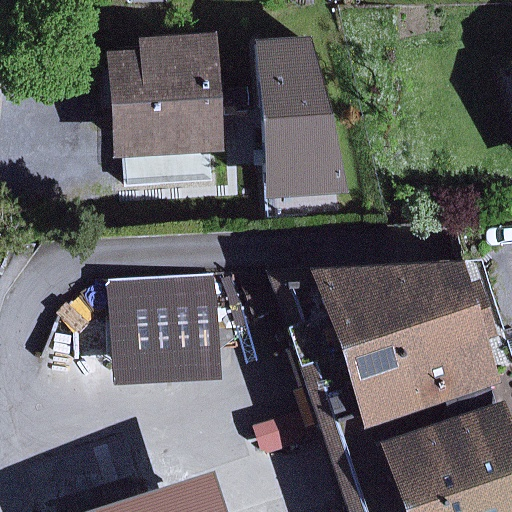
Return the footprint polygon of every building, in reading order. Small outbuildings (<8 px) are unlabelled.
[(224,166),(216,34),(135,40),(136,54),(105,56),(108,95),(113,173),(224,166)] [(319,38),(256,41),(260,197),(358,193),(319,38)] [(504,381),(463,262),(316,267),(368,423),(504,381)] [(366,511),(399,511),(376,440),(368,423),(316,267),(288,268),(366,511)] [(213,276),(107,281),(113,386),(218,380),(213,276)] [(511,511),(511,413),(507,398),(376,440),(399,511),(511,511)] [(208,511),(197,472),(66,511),(208,511)]
